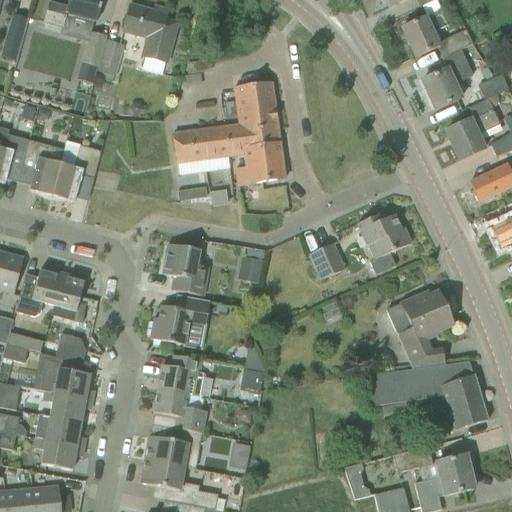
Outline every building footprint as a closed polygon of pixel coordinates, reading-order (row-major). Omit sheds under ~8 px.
[(43,23),(63,28),(66,15),(96,23),(102,0),(69,0),(67,9),(48,4),(43,23)] [(386,0),(391,8),(409,0),(408,0),(386,0)] [(141,71),(162,77),(165,65),(166,66),(177,25),(165,21),(167,12),(155,9),(154,14),(129,7),(122,33),(147,39),(142,59),(144,60),(141,71)] [(401,30),(415,59),(438,48),(432,34),(451,25),(444,11),(425,20),(425,19),(401,30)] [(2,57),(14,60),(25,20),(13,17),(2,57)] [(442,43),(448,57),(460,52),(472,46),(465,32),(442,43)] [(97,69),(105,39),(88,34),(77,81),(92,85),(97,69)] [(97,69),(96,74),(102,75),(100,82),(111,84),(113,78),(115,79),(123,47),(110,43),(104,42),(97,69)] [(421,83),(435,112),(460,100),(454,86),(472,77),(460,52),(448,57),(442,60),(447,71),(421,83)] [(478,88),(484,102),(487,100),(488,101),(508,92),(501,77),(478,88)] [(236,171),(238,187),(285,180),(272,84),(234,89),(239,126),(172,136),(176,165),(244,156),(245,169),(236,171)] [(473,120),(445,133),(459,163),(477,154),(484,151),(477,137),(500,126),(492,110),(488,101),(487,100),(484,102),(468,109),(473,120)] [(131,105),(127,111),(130,118),(138,119),(142,112),(137,105),(131,105)] [(39,110),(36,121),(41,122),(48,120),(49,113),(39,110)] [(0,184),(4,186),(12,157),(24,160),(29,142),(0,134),(0,184)] [(490,146),(496,158),(511,150),(511,134),(502,139),(503,140),(490,146)] [(29,192),(51,198),(60,166),(65,148),(64,147),(63,152),(29,142),(24,160),(36,164),(29,192)] [(60,166),(51,198),(74,204),(81,177),(94,180),(99,161),(101,153),(79,147),(78,151),(73,169),(60,166)] [(469,184),(478,204),(511,188),(511,169),(508,171),(507,167),(469,184)] [(205,189),(177,193),(178,202),(206,198),(205,189)] [(225,192),(210,194),(211,206),(227,204),(225,192)] [(382,215),(357,226),(366,248),(367,248),(373,245),(380,258),(373,261),(368,263),(375,277),(395,268),(389,255),(411,246),(404,230),(401,231),(394,217),(384,221),(382,215)] [(511,220),(490,231),(500,250),(511,244),(511,220)] [(309,257),(320,282),(344,272),(332,246),(309,257)] [(167,247),(163,270),(169,271),(168,277),(178,279),(175,293),(195,297),(203,298),(203,294),(207,275),(208,270),(200,268),(196,268),(199,253),(167,247)] [(0,253),(0,292),(13,296),(23,260),(0,253)] [(243,260),(242,265),(250,267),(253,275),(252,284),(258,285),(262,264),(260,263),(245,261),(243,260)] [(23,282),(15,314),(34,319),(39,316),(42,305),(53,308),(62,275),(45,270),(44,274),(39,272),(36,285),(23,282)] [(62,275),(53,308),(64,311),(61,320),(81,325),(86,307),(78,304),(83,284),(78,283),(79,279),(62,275)] [(386,312),(412,371),(443,367),(440,351),(430,352),(426,343),(436,339),(434,334),(451,327),(437,294),(429,298),(427,293),(386,312)] [(150,341),(184,347),(188,324),(204,327),(209,303),(177,297),(174,311),(160,308),(158,321),(154,321),(150,341)] [(0,321),(0,342),(4,344),(9,324),(0,321)] [(43,344),(33,341),(30,352),(40,354),(43,344)] [(58,345),(54,360),(81,367),(85,353),(58,345)] [(2,361),(23,366),(27,352),(6,347),(2,361)] [(157,391),(203,399),(206,380),(202,375),(199,374),(201,363),(174,358),(172,370),(161,368),(157,391)] [(45,362),(39,392),(44,393),(92,402),(94,393),(87,391),(89,377),(64,372),(65,366),(45,362)] [(423,422),(428,439),(454,431),(454,432),(487,422),(473,377),(469,378),(465,364),(443,367),(412,371),(364,378),(369,409),(404,404),(428,401),(433,418),(423,422)] [(262,375),(243,372),(239,392),(258,396),(262,375)] [(0,409),(15,412),(19,389),(16,388),(0,385),(0,409)] [(186,433),(201,436),(206,413),(200,412),(203,399),(157,391),(153,415),(177,419),(175,431),(186,433)] [(90,412),(92,402),(44,393),(43,403),(52,405),(49,419),(81,424),(83,410),(90,412)] [(381,409),(384,425),(407,420),(404,404),(381,409)] [(0,415),(0,434),(15,437),(17,427),(18,419),(0,415)] [(37,431),(36,441),(42,442),(50,443),(51,443),(68,446),(76,448),(83,449),(85,440),(78,439),(79,435),(81,425),(81,424),(49,419),(46,418),(40,417),(39,421),(37,431)] [(148,438),(144,462),(183,469),(187,449),(199,451),(201,436),(186,433),(184,445),(148,438)] [(0,434),(0,450),(4,451),(12,452),(15,437),(0,434)] [(36,441),(34,450),(43,452),(41,467),(72,472),(75,458),(82,459),(83,449),(76,448),(68,446),(51,443),(50,443),(42,442),(36,441)] [(427,449),(392,458),(397,476),(417,470),(432,467),(431,466),(427,449)] [(421,484),(414,486),(420,511),(438,511),(441,511),(438,499),(473,491),(465,457),(445,462),(435,465),(439,480),(421,484)] [(140,485),(179,493),(183,469),(144,462),(140,485)] [(344,470),(354,503),(370,498),(368,492),(363,489),(361,480),(359,476),(363,471),(361,465),(344,470)] [(31,491),(32,511),(69,511),(68,498),(59,499),(58,488),(31,491)] [(373,496),(376,511),(407,511),(402,489),(373,496)] [(181,505),(215,511),(217,496),(184,490),(181,505)] [(32,511),(31,491),(5,493),(6,511),(32,511)] [(204,511),(206,510),(215,511),(181,505),(163,502),(161,511),(204,511)]
